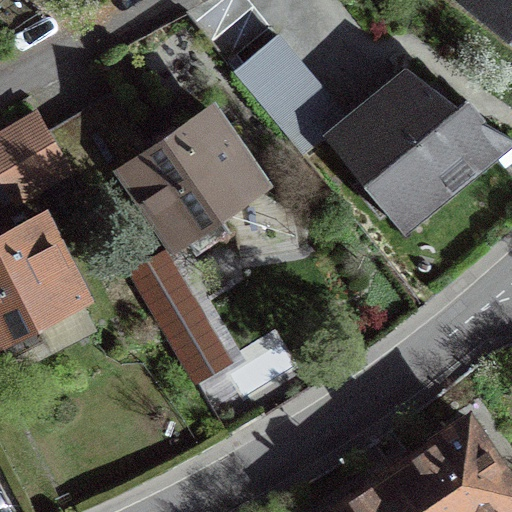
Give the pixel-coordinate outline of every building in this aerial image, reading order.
[(511,0),(482,0),(511,23),(511,0)] [(237,57),(272,27),(255,7),(219,37),(237,57)] [(276,34),(233,70),(302,153),(342,121),(345,118),(276,34)] [(345,118),(342,121),(417,218),(511,139),(511,137),(480,119),(474,125),(459,107),(406,68),(345,118)] [(207,108),(124,166),(179,245),(187,240),(196,253),(228,231),(219,217),(262,187),(207,108)] [(57,148),(37,113),(0,134),(0,172),(16,200),(69,168),(57,148)] [(84,132),(57,148),(69,168),(85,195),(112,179),(84,132)] [(48,188),(59,208),(83,195),(72,175),(48,188)] [(39,216),(0,235),(0,341),(1,341),(9,357),(44,339),(36,322),(82,299),(39,216)] [(167,327),(198,307),(151,232),(119,251),(167,327)] [(394,469),(422,511),(495,511),(511,501),(511,489),(467,421),(394,469)] [(422,511),(394,469),(328,511),(422,511)]
